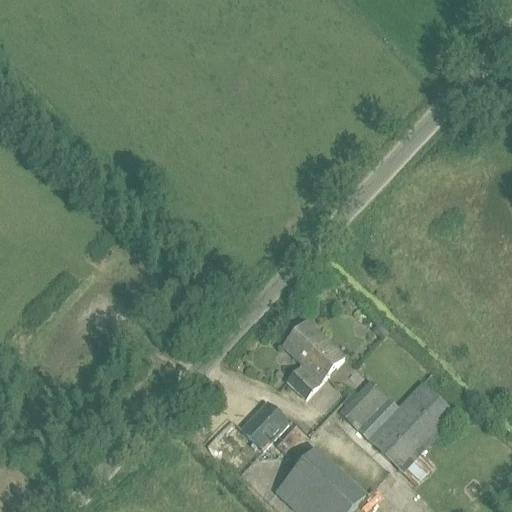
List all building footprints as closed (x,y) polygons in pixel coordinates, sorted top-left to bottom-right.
[(284,350),(301,368),(285,384),(305,402),(320,387),(345,360),(308,324),(284,350)] [(339,416),(358,434),(389,402),(370,383),(339,416)] [(422,384),(398,410),(389,402),(358,434),(403,476),(458,419),(458,418),(422,384)] [(267,405),(239,434),(263,455),(290,426),(267,405)] [(285,511),(351,511),(366,495),(315,447),(271,499),(285,511)] [(470,487),(496,511),(503,511),(511,504),(511,495),(488,468),(470,487)] [(438,493),(458,511),(477,511),(484,506),(456,474),(438,493)]
